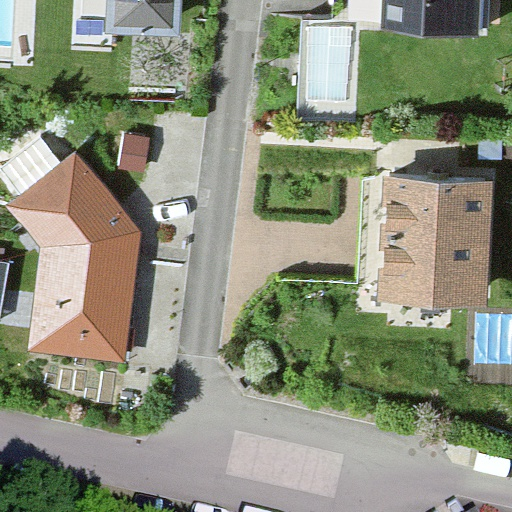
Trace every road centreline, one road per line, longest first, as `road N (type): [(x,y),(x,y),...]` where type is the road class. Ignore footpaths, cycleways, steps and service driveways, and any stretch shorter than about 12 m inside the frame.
road 1 (residential): [(0,445),(323,511)]
road 2 (residential): [(402,511),(410,477),(511,497)]
